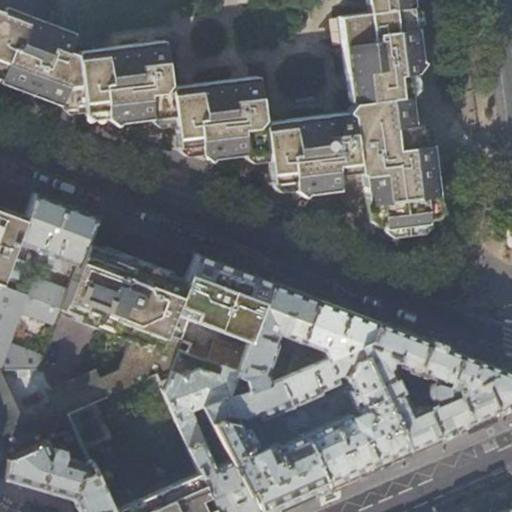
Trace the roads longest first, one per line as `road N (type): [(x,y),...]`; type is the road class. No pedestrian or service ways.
road 1 (residential): [(511,337),(0,150)]
road 2 (secondary): [(511,445),(360,511)]
road 3 (unknown): [(105,212),(52,353)]
